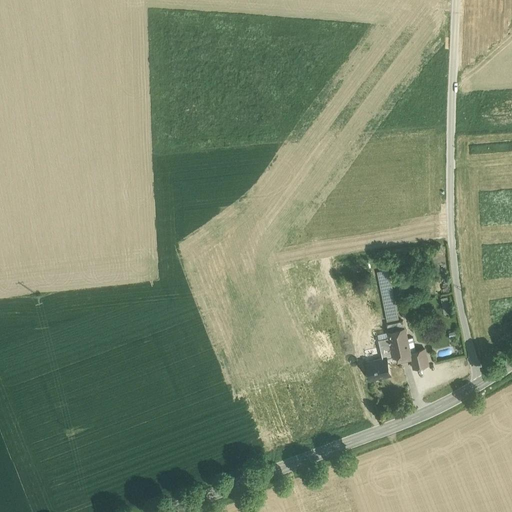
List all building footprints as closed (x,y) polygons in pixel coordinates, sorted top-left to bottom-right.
[(398,318),(388,268),(377,271),(387,320),(398,318)] [(404,310),(408,304),(402,301),(399,306),(404,310)] [(403,319),(387,323),(389,333),(388,333),(390,340),(394,356),(397,355),(398,359),(399,360),(412,357),(410,351),(407,338),(403,319)] [(378,335),(380,343),(390,340),(388,333),(378,335)] [(412,337),(407,338),(410,351),(415,350),(412,337)] [(383,358),(367,361),(371,378),(390,374),(387,358),(394,356),(390,340),(380,343),(382,352),(383,358)] [(415,350),(410,351),(412,357),(414,367),(428,364),(425,348),(415,350)] [(366,356),(367,361),(383,358),(382,352),(366,356)]
